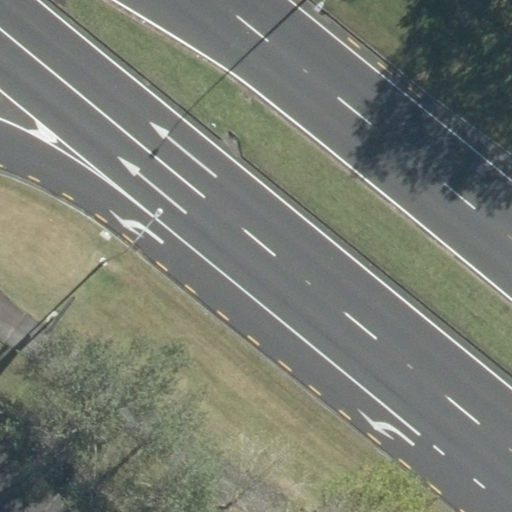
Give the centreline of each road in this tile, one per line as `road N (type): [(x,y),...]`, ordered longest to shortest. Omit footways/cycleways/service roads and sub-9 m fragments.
road 1 (primary): [(511,454),(136,150)]
road 2 (primary): [(191,0),(511,255)]
road 3 (primary): [(136,150),(0,39)]
road 4 (primary): [(136,150),(0,129)]
